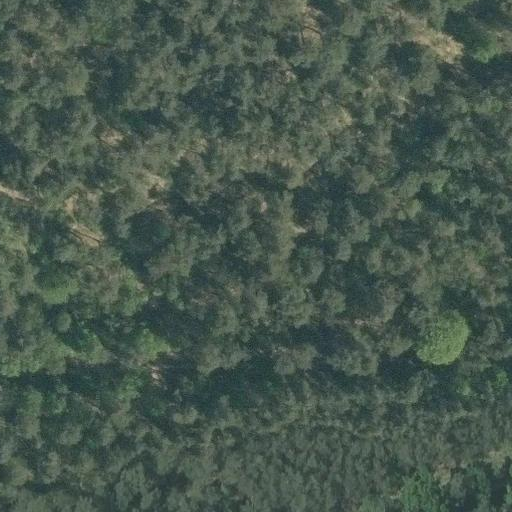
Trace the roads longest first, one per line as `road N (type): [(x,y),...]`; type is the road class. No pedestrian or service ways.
road 1 (track): [(0,362),(511,339)]
road 2 (track): [(392,511),(511,465)]
